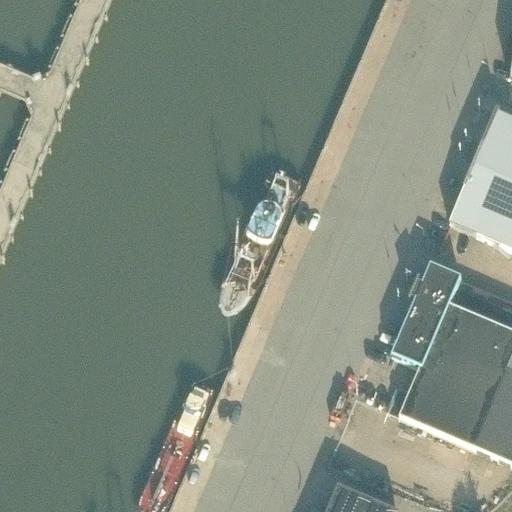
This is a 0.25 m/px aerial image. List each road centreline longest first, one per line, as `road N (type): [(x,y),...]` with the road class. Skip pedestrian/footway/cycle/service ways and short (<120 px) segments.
road 1 (unclassified): [(464,0),(248,511)]
road 2 (unknown): [(0,225),(100,0)]
